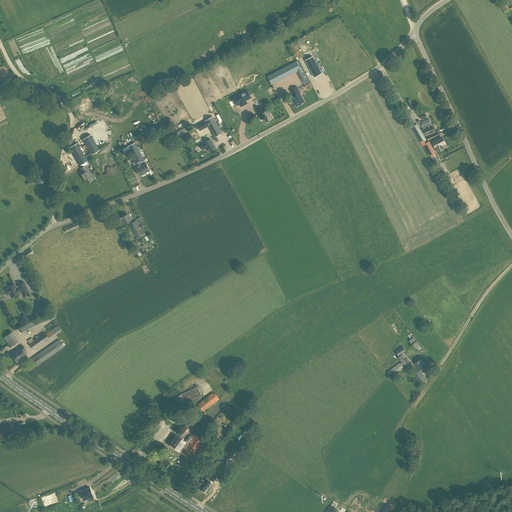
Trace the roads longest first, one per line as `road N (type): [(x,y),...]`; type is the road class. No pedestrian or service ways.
road 1 (unclassified): [(0,271),(48,228),(188,172),(320,103),(381,65),(413,29)]
road 2 (track): [(376,511),(406,458),(401,420),(511,265)]
road 3 (secondary): [(200,511),(0,373)]
road 4 (unclassified): [(511,235),(413,29)]
road 5 (track): [(48,228),(71,116),(22,79),(0,44)]
